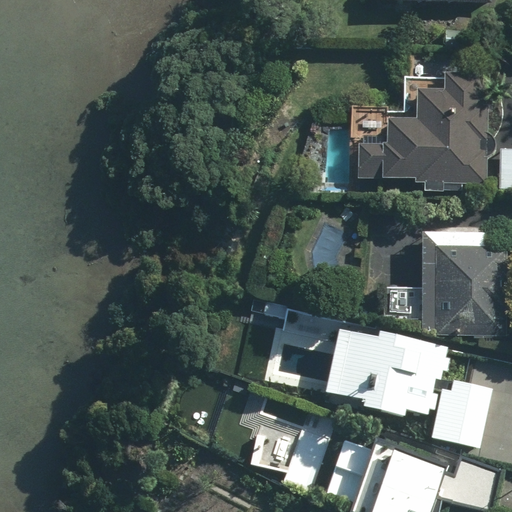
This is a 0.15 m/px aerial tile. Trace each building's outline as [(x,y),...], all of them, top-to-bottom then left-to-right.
[(420,178),(420,184),(487,185),(489,75),(448,75),(448,90),(421,90),(421,121),(391,121),(390,146),(361,145),(360,177),(420,178)] [(511,151),(501,151),(500,191),(511,191),(511,151)] [(508,235),(427,234),(424,336),(505,338),(508,235)] [(450,352),(342,329),(327,396),(435,420),(450,352)] [(487,511),(501,470),(464,459),(457,479),(449,477),(453,466),(377,441),(354,511),(437,511),(442,498),(485,511),(487,511)]
